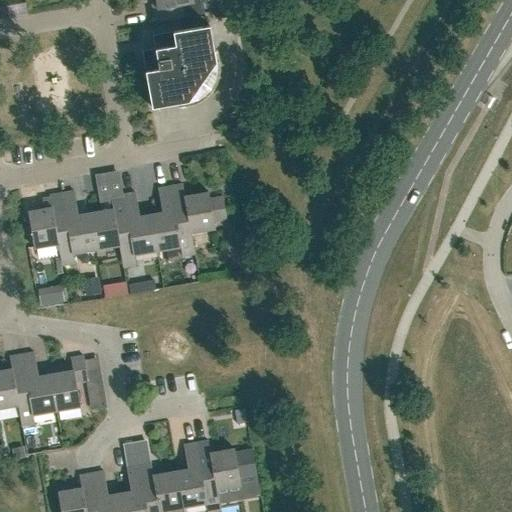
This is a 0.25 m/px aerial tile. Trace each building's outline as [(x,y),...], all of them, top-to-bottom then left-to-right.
[(202,0),(155,0),(157,8),(153,9),(155,22),(204,14),(202,0)] [(219,64),(218,60),(217,49),(213,50),(209,25),(180,30),(172,31),(172,32),(161,34),(163,47),(155,48),(157,59),(150,60),(152,70),(145,71),(151,107),(176,103),(177,106),(188,104),(191,104),(194,103),(197,101),(200,100),(203,98),(205,96),(208,94),(210,91),(212,89),(214,86),(215,83),(217,80),(218,77),(218,74),(219,70),(219,67),(219,64)] [(113,165),(86,166),(88,192),(114,191),(113,165)] [(191,233),(214,229),(213,221),(226,219),(222,197),(209,199),(208,192),(184,196),(182,184),(170,186),(176,223),(188,221),(190,233),(191,233)] [(157,251),(180,247),(182,256),(195,254),(191,233),(190,233),(188,221),(176,223),(170,186),(157,189),(162,212),(150,214),(157,251)] [(89,213),(78,215),(74,191),(61,193),(68,229),(56,231),(58,244),(61,265),(74,263),(73,254),(96,250),(89,213)] [(61,193),(49,196),(51,207),(27,212),(34,248),(58,244),(56,231),(68,229),(61,193)] [(119,245),(122,267),(135,264),(134,255),(157,251),(150,214),(139,216),(135,193),(123,195),(129,231),(117,233),(119,245)] [(123,195),(110,197),(112,209),(89,213),(96,250),(119,245),(117,233),(129,231),(123,195)] [(38,376),(34,352),(21,355),(28,391),(16,393),(18,405),(21,427),(34,424),(32,415),(56,411),(49,374),(38,376)] [(9,357),(11,369),(0,370),(0,408),(18,405),(16,393),(28,391),(21,355),(9,357)] [(70,358),(72,370),(49,374),(56,411),(80,406),(76,383),(87,381),(83,356),(70,358)] [(237,424),(246,422),(244,409),(234,410),(237,424)] [(210,452),(208,441),(195,443),(202,479),(214,477),(216,489),(240,485),(233,448),(210,452)] [(183,445),(187,469),(176,471),(182,507),(183,507),(205,503),(206,511),(210,511),(220,510),(216,489),(214,477),(202,479),(195,443),(183,445)] [(153,475),(151,463),(138,465),(145,501),(156,499),(159,511),(183,511),(183,507),(182,507),(176,471),(153,475)] [(138,465),(126,467),(130,491),(119,493),(122,511),(159,511),(156,499),(145,501),(138,465)] [(108,495),(103,471),(91,473),(97,509),(86,511),(85,511),(122,511),(119,493),(108,495)] [(81,487),(57,491),(60,511),(85,511),(86,511),(97,509),(91,473),(79,475),(81,487)]
